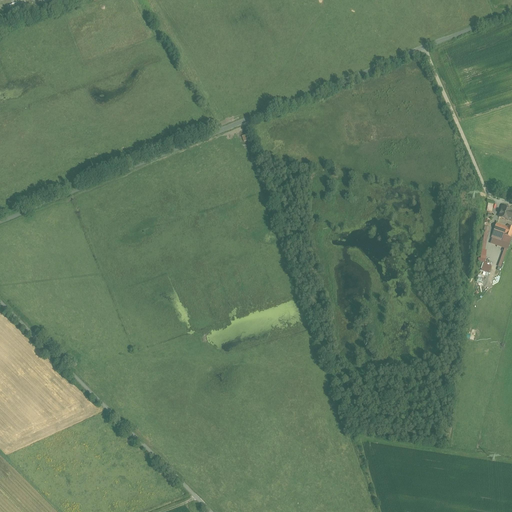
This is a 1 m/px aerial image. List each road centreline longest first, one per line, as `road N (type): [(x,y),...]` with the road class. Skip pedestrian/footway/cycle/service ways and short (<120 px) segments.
road 1 (unclassified): [(424,47),(0,222)]
road 2 (unclassified): [(211,511),(0,300)]
road 3 (unclassified): [(511,202),(486,191),(424,47)]
